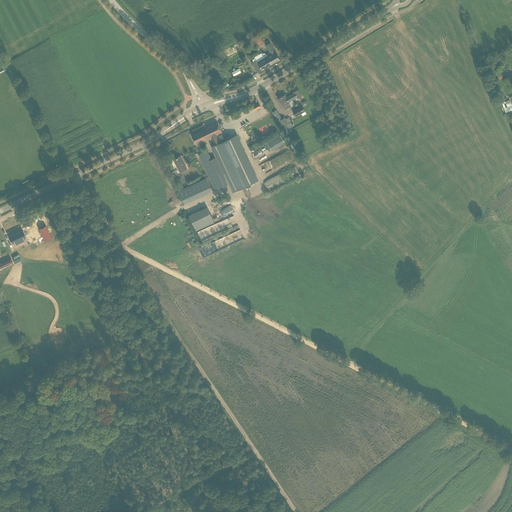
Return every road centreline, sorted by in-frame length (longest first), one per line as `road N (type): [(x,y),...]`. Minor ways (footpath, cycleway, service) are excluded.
road 1 (track): [(511,452),(119,248)]
road 2 (track): [(119,248),(255,452)]
road 3 (tertiary): [(203,107),(261,87),(391,7)]
road 4 (tertiary): [(0,210),(174,124)]
road 5 (tertiary): [(192,86),(109,0)]
